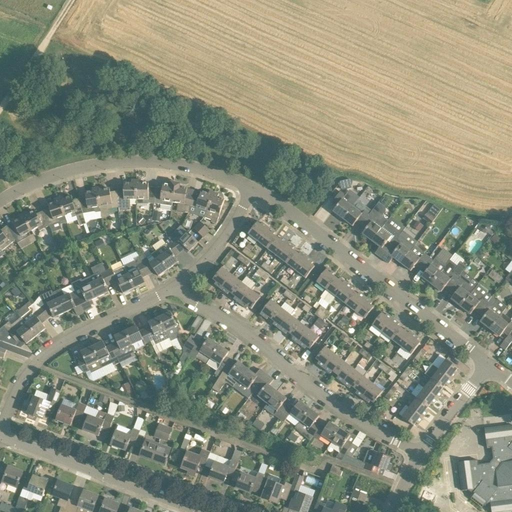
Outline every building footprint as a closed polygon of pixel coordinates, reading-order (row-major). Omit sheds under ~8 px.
[(116,188),(117,192),(119,208),(119,211),(130,211),(130,200),(136,200),(136,181),(131,181),(131,184),(124,184),(124,188),(116,188)] [(136,181),(136,200),(136,204),(154,204),(155,188),(148,188),(148,184),(141,184),(141,181),(136,181)] [(162,189),(155,188),(154,204),(160,205),(172,207),(173,203),(176,184),(171,183),(170,186),(163,185),(162,189)] [(185,213),(189,213),(193,194),(187,193),(187,189),(180,188),(180,184),(176,184),(173,203),(178,204),(177,213),(185,214),(185,213)] [(107,210),(119,208),(117,192),(110,193),(109,190),(102,191),(102,187),(97,188),(101,212),(106,212),(107,210)] [(86,197),(79,199),(83,214),(95,212),(96,213),(101,212),(97,188),(92,189),(93,192),(85,194),(86,197)] [(333,212),(343,220),(357,201),(357,200),(359,198),(349,190),(345,196),(340,192),(332,203),(337,207),(333,212)] [(200,196),(193,194),(189,213),(204,218),(207,215),(214,193),(209,191),(208,195),(201,193),(200,196)] [(212,221),(211,222),(217,224),(225,200),(218,198),(219,195),(214,193),(207,215),(204,218),(212,221)] [(63,196),(58,198),(65,217),(71,215),(72,218),(77,217),(81,226),(86,225),(83,214),(79,199),(72,201),(71,197),(64,200),(63,196)] [(49,209),(43,212),(49,227),(55,224),(58,223),(62,225),(67,223),(65,217),(58,198),(54,200),(55,203),(48,205),(49,209)] [(357,201),(343,220),(353,227),(356,222),(361,226),(370,215),(365,211),(367,208),(357,201)] [(433,205),(422,219),(430,225),(443,209),(433,205)] [(370,215),(361,226),(366,230),(362,235),(372,242),(385,225),(388,221),(373,210),(370,215)] [(27,212),(22,214),(32,232),(37,229),(39,232),(49,227),(43,212),(37,215),(35,212),(28,215),(27,212)] [(26,235),(32,232),(22,214),(18,217),(20,220),(13,223),(15,226),(9,229),(9,230),(16,241),(15,241),(17,244),(28,238),(26,235)] [(86,221),(88,232),(103,230),(101,219),(86,221)] [(200,222),(194,229),(203,238),(210,231),(200,222)] [(258,242),(269,229),(262,224),(260,226),(257,223),(248,235),(258,242)] [(382,259),(399,236),(385,225),(372,242),(380,248),(375,254),(382,259)] [(0,249),(2,252),(15,241),(16,241),(9,230),(9,229),(7,226),(1,231),(0,229),(0,249)] [(169,239),(172,243),(180,254),(186,249),(189,252),(198,243),(181,227),(169,239)] [(258,242),(268,250),(276,238),(273,236),(275,233),(269,229),(258,242)] [(399,236),(382,259),(389,264),(393,258),(401,264),(414,247),(399,236)] [(280,240),(276,238),(268,250),(277,257),(288,243),(281,238),(280,240)] [(166,244),(156,252),(168,270),(178,262),(175,257),(180,254),(172,243),(167,246),(166,244)] [(277,257),(287,264),(295,253),(292,250),(294,248),(288,243),(277,257)] [(414,247),(401,264),(411,272),(416,265),(421,269),(429,258),(414,247)] [(247,256),(250,252),(245,248),(242,252),(247,256)] [(426,281),(431,285),(450,261),(453,257),(443,249),(433,261),(429,258),(421,269),(425,273),(422,278),(422,280),(424,282),(426,281)] [(143,254),(139,257),(148,276),(155,272),(158,277),(168,270),(156,252),(151,255),(155,260),(150,264),(148,261),(143,254)] [(287,264),(296,272),(307,258),(300,253),(299,255),(295,253),(287,264)] [(242,263),(245,259),(240,255),(237,259),(242,263)] [(143,278),(148,276),(139,257),(134,260),(135,262),(124,267),(134,289),(145,284),(143,278)] [(307,258),(296,272),(306,279),(315,268),(311,265),(313,263),(307,258)] [(458,267),(450,261),(431,285),(436,289),(436,291),(438,293),(440,292),(441,293),(445,288),(450,291),(462,276),(468,268),(461,263),(458,267)] [(266,271),(269,267),(264,263),(261,267),(266,271)] [(111,269),(106,272),(112,284),(117,282),(123,294),(134,289),(124,267),(113,273),(111,269)] [(269,267),(266,271),(271,275),(274,271),(269,267)] [(215,285),(221,290),(232,276),(222,269),(213,280),(217,283),(215,285)] [(261,278),(264,273),(259,269),(256,274),(261,278)] [(317,283),(327,290),(335,279),(332,276),(334,274),(327,269),(317,283)] [(106,287),(112,284),(106,272),(101,275),(100,273),(89,278),(98,298),(109,293),(106,287)] [(288,282),(283,278),(284,276),(280,273),(276,279),(285,286),(288,282)] [(241,283),(232,276),(221,290),(228,295),(229,293),(232,295),(241,283)] [(462,276),(450,291),(455,295),(451,300),(461,308),(474,291),(477,287),(462,276)] [(72,284),(78,298),(85,312),(92,309),(91,306),(94,305),(92,301),(98,298),(89,278),(83,281),(82,279),(72,284)] [(327,290),(336,297),(347,284),(340,279),(339,281),(335,279),(327,290)] [(288,282),(285,286),(290,290),(293,285),(288,282)] [(251,291),(241,283),(232,295),(236,297),(234,300),(240,304),(251,291)] [(336,297),(346,305),(354,293),(351,291),(353,289),(347,284),(336,297)] [(61,289),(55,292),(65,313),(74,309),(77,316),(85,312),(78,298),(73,301),(70,294),(66,296),(63,290),(62,290),(61,289)] [(288,299),(292,295),(286,290),(283,295),(288,299)] [(44,305),(38,310),(46,320),(52,316),(54,319),(65,313),(55,292),(54,293),(53,291),(40,297),(44,305)] [(251,291),(240,304),(247,309),(248,307),(252,310),(261,298),(251,291)] [(474,291),(461,308),(470,315),(474,310),(479,314),(487,303),(482,299),(483,298),(474,291)] [(346,305),(355,312),(366,298),(359,293),(358,296),(354,293),(346,305)] [(307,296),(303,300),(308,304),(312,300),(307,296)] [(366,298),(355,312),(365,320),(374,308),(370,305),(372,303),(366,298)] [(492,298),(487,303),(479,314),(484,318),(480,323),(490,330),(502,314),(503,313),(494,305),(496,301),(492,298)] [(272,320),(281,309),(271,301),(260,315),(267,320),(269,318),(272,320)] [(30,311),(21,319),(36,337),(46,329),(42,324),(46,320),(38,310),(34,305),(28,309),(30,311)] [(305,305),(302,309),(307,313),(310,309),(305,305)] [(321,307),(318,311),(322,315),(326,310),(321,307)] [(290,316),(281,309),(272,320),(275,323),(273,325),(280,330),(290,316)] [(331,314),(326,310),(322,315),(327,319),(331,314)] [(160,318),(169,339),(171,342),(176,340),(174,334),(179,331),(171,313),(160,318)] [(382,333),(393,319),(387,314),(385,317),(381,314),(373,326),(382,333)] [(502,314),(490,330),(500,338),(503,333),(508,336),(509,336),(511,331),(511,318),(510,321),(502,314)] [(288,332),(291,335),(300,323),(290,316),(280,330),(286,335),(288,332)] [(150,327),(145,330),(151,342),(154,341),(156,345),(169,339),(160,318),(148,323),(150,327)] [(27,345),(36,337),(21,319),(12,326),(9,322),(0,329),(0,340),(15,346),(23,340),(27,345)] [(382,333),(392,340),(401,329),(398,327),(399,324),(393,319),(382,333)] [(342,329),(345,325),(340,321),(336,325),(342,329)] [(309,331),(300,323),(291,335),(294,337),(292,339),(299,344),(309,331)] [(137,327),(125,332),(132,346),(143,341),(145,345),(151,342),(145,330),(139,332),(137,327)] [(392,340),(401,348),(412,334),(406,329),(404,331),(401,329),(392,340)] [(309,331),(299,344),(305,349),(307,347),(310,350),(319,338),(309,331)] [(117,343),(111,345),(120,364),(135,356),(134,353),(135,353),(132,346),(125,332),(114,337),(117,343)] [(412,334),(401,348),(411,355),(420,344),(417,341),(418,339),(412,334)] [(199,342),(191,336),(186,346),(188,347),(184,355),(189,358),(199,342)] [(511,338),(509,336),(508,336),(500,347),(505,351),(511,342),(511,338)] [(348,338),(345,342),(350,346),(353,342),(348,338)] [(194,361),(196,359),(200,352),(210,359),(218,346),(208,339),(205,345),(199,342),(189,358),(194,361)] [(103,342),(92,348),(102,368),(112,363),(114,366),(120,364),(111,345),(106,348),(103,342)] [(369,350),(372,346),(367,342),(364,346),(369,350)] [(220,378),(223,373),(231,361),(225,358),(229,353),(218,346),(210,359),(206,365),(216,372),(215,375),(220,378)] [(372,346),(369,350),(374,354),(377,350),(372,346)] [(102,368),(92,348),(81,353),(84,359),(78,361),(84,374),(90,371),(91,374),(102,368)] [(324,369),(335,356),(325,348),(316,360),(320,362),(318,364),(324,369)] [(364,357),(367,353),(362,349),(359,353),(364,357)] [(418,354),(422,358),(426,353),(422,350),(418,354)] [(367,353),(364,357),(369,361),(372,357),(367,353)] [(419,363),(422,358),(418,354),(414,359),(419,363)] [(344,363),(335,356),(324,369),(331,374),(332,372),(335,374),(344,363)] [(388,365),(391,361),(386,357),(383,361),(388,365)] [(439,370),(452,381),(457,374),(455,373),(458,369),(446,360),(439,370)] [(236,365),(231,361),(223,373),(220,378),(212,390),(218,394),(224,384),(227,384),(233,388),(234,388),(239,382),(248,370),(238,363),(236,365)] [(343,384),(354,370),(344,363),(335,374),(339,377),(337,379),(343,384)] [(383,372),(386,367),(381,364),(378,368),(383,372)] [(427,376),(431,380),(443,389),(445,386),(448,387),(452,381),(439,370),(434,367),(427,376)] [(403,373),(408,377),(412,372),(407,368),(403,373)] [(253,393),(258,387),(267,375),(260,370),(256,376),(248,370),(239,382),(248,390),(244,396),(249,399),(253,393)] [(363,378),(354,370),(343,384),(350,389),(351,387),(354,389),(363,378)] [(404,382),(408,377),(403,373),(400,378),(404,382)] [(274,380),(267,375),(258,387),(253,393),(268,404),(277,392),(269,386),(274,380)] [(373,385),(363,378),(354,389),(358,391),(356,394),(362,399),(373,385)] [(431,380),(424,389),(438,400),(443,393),(441,392),(443,389),(431,380)] [(373,385),(362,399),(369,403),(370,401),(374,404),(383,392),(373,385)] [(438,400),(424,389),(417,399),(428,408),(431,404),(433,406),(438,400)] [(61,393),(60,393),(53,390),(48,403),(34,398),(28,415),(43,420),(46,410),(53,413),(61,393)] [(287,400),(277,392),(268,404),(263,410),(273,417),(274,415),(279,419),(287,408),(283,405),(287,400)] [(389,401),(393,396),(389,392),(385,398),(389,401)] [(417,399),(409,408),(423,419),(428,412),(426,411),(428,408),(417,399)] [(291,414),(300,422),(309,409),(300,402),(292,412),(287,408),(279,419),(284,423),(291,414)] [(81,422),(87,407),(79,404),(76,411),(62,406),(56,421),(71,426),(74,419),(81,422)] [(423,419),(409,408),(402,418),(413,427),(416,423),(418,425),(423,419)] [(319,417),(309,409),(300,422),(297,426),(307,434),(307,433),(313,437),(321,425),(315,422),(319,417)] [(99,412),(96,419),(89,416),(83,431),(98,437),(101,429),(109,432),(114,417),(99,412)] [(326,429),(321,425),(313,437),(319,440),(321,436),(331,443),(340,430),(329,423),(326,429)] [(161,440),(166,427),(159,425),(155,437),(161,440)] [(166,427),(161,440),(167,442),(172,429),(166,427)] [(511,427),(485,431),(487,449),(492,448),(493,459),(490,464),(479,465),(478,461),(460,463),(464,491),(468,491),(473,494),(471,496),(485,507),(486,505),(491,509),(491,511),(493,511),(511,509),(511,427)] [(135,447),(140,433),(133,430),(130,437),(116,432),(111,446),(126,451),(128,444),(135,447)] [(342,449),(339,453),(335,459),(341,461),(352,445),(347,442),(350,436),(340,430),(331,443),(342,449)] [(190,441),(184,439),(180,451),(186,453),(190,441)] [(152,462),(159,445),(146,441),(140,457),(152,462)] [(159,445),(152,462),(165,466),(171,450),(159,445)] [(352,445),(341,461),(383,477),(385,471),(386,471),(387,470),(390,471),(392,465),(389,464),(391,460),(376,454),(376,455),(369,453),(365,464),(362,462),(352,458),(358,449),(352,445)] [(189,472),(188,475),(194,477),(198,466),(205,469),(210,454),(202,451),(200,457),(188,453),(181,469),(189,472)] [(233,478),(238,463),(232,461),(229,468),(215,463),(209,479),(223,484),(227,475),(233,478)] [(329,475),(340,479),(343,470),(333,466),(329,475)] [(9,467),(3,483),(17,489),(23,473),(9,467)] [(253,488),(259,490),(265,476),(258,473),(256,479),(242,474),(236,489),(251,494),(253,488)] [(292,487),(290,491),(298,494),(304,478),(296,475),(292,487)] [(48,482),(47,482),(48,480),(41,477),(40,479),(34,477),(28,492),(43,497),(45,491),(48,482)] [(58,506),(61,507),(59,511),(69,511),(70,510),(65,509),(73,487),(59,482),(53,496),(60,499),(58,506)] [(287,501),(290,491),(292,487),(281,482),(279,486),(268,482),(262,499),(278,505),(280,498),(287,501)] [(364,503),(367,495),(354,490),(351,498),(364,503)] [(78,507),(90,511),(92,511),(99,497),(84,491),(78,507)] [(313,499),(300,494),(297,502),(293,500),(290,509),(297,511),(307,511),(308,511),(310,505),(313,499)] [(20,497),(16,509),(15,509),(22,511),(24,511),(28,500),(20,497)] [(117,511),(120,505),(106,500),(100,511),(117,511)] [(14,511),(15,509),(16,509),(2,503),(0,507),(0,510),(4,511),(14,511)] [(345,511),(347,507),(336,503),(332,511),(324,509),(325,506),(317,503),(316,507),(313,511),(345,511)]
